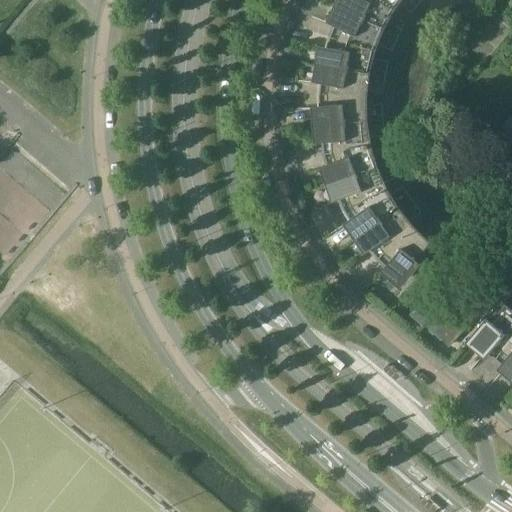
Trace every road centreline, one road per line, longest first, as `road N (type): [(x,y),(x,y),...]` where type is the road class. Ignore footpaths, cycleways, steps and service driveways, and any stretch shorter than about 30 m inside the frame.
road 1 (secondary): [(490,491),(309,336),(268,275),(229,163),(225,84),(243,0)]
road 2 (residential): [(490,491),(479,409),(356,305),(311,256),(281,194),(266,85),(290,0)]
road 3 (residential): [(112,0),(100,135),(127,258),(162,335),(204,391),(269,393)]
road 4 (secondary): [(158,0),(144,120),(155,199),(199,309),(269,393)]
road 5 (unknown): [(0,387),(174,352)]
road 6 (secondary): [(269,393),(370,491)]
